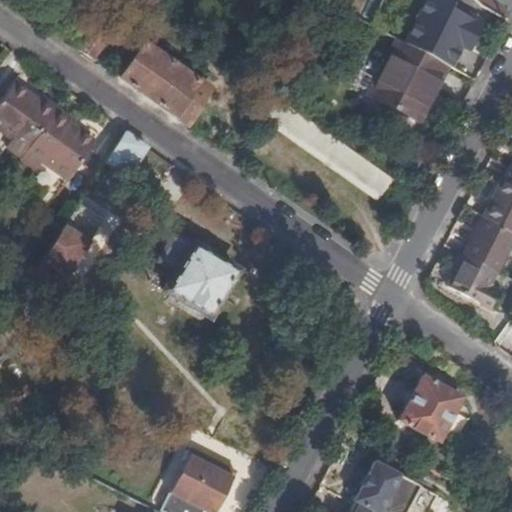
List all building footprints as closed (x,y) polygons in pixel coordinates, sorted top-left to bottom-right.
[(99,7),(70,45),(92,61),(107,41),(110,43),(123,26),(113,17),(112,18),(99,7)] [(417,119),(446,65),(397,40),(369,93),(417,119)] [(146,99),(170,61),(144,43),(117,79),(146,99)] [(170,61),(146,99),(187,128),(212,91),(170,61)] [(53,111),(55,108),(39,98),(36,103),(26,96),(27,95),(10,84),(0,99),(0,132),(10,140),(5,148),(19,158),(53,111)] [(263,121),(376,201),(391,179),(277,99),(263,121)] [(19,158),(18,160),(32,170),(38,162),(64,180),(90,142),(63,126),(67,120),(53,111),(19,158)] [(122,131),(104,163),(126,178),(146,149),(122,131)] [(5,148),(10,140),(0,132),(0,150),(2,152),(5,148)] [(64,180),(38,162),(32,170),(28,176),(54,194),(64,180)] [(481,217),(511,233),(511,169),(506,181),(502,179),(481,217)] [(391,179),(376,201),(394,212),(408,192),(391,179)] [(481,217),(476,215),(438,289),(486,316),(489,311),(444,287),(481,217)] [(511,241),(511,233),(481,217),(444,287),(489,311),(498,295),(485,287),(497,268),(511,241)] [(64,225),(40,261),(67,279),(84,245),(87,240),(64,225)] [(173,278),(164,293),(206,319),(216,302),(219,304),(236,277),(232,274),(234,270),(175,236),(161,259),(170,266),(166,273),(173,278)] [(396,420),(436,442),(459,397),(421,376),(396,420)] [(157,511),(211,511),(230,478),(186,454),(157,511)] [(373,462),(353,502),(354,503),(348,511),(406,511),(419,486),(373,462)]
